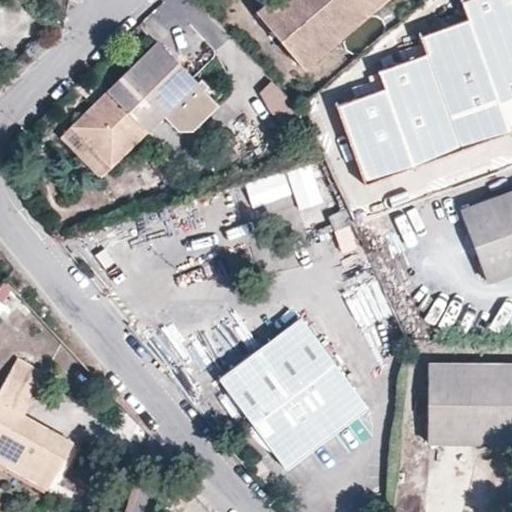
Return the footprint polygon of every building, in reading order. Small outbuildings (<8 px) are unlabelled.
[(305,67),(386,0),(270,0),(258,10),(305,67)] [(355,177),(511,121),(511,0),(457,0),(461,11),(412,28),(418,45),(371,62),(378,82),(328,100),(355,177)] [(197,84),(157,43),(125,74),(128,77),(95,109),(92,106),(70,128),(109,167),(162,115),(178,131),(192,131),(218,105),(204,91),(197,84)] [(95,109),(128,77),(125,74),(92,106),(95,109)] [(208,86),(201,79),(197,84),(204,91),(208,86)] [(299,109),(298,108),(273,81),(259,95),(270,113),(288,133),(304,119),(299,109)] [(109,167),(70,128),(60,138),(99,177),(109,167)] [(309,162),(284,170),(297,210),(322,202),(309,162)] [(511,271),(511,189),(460,209),(487,281),(511,271)] [(354,222),(347,208),(328,217),(334,231),(354,222)] [(0,298),(4,301),(12,289),(5,281),(0,289),(0,298)] [(261,439),(287,473),(366,409),(298,320),(217,383),(252,428),(262,421),(270,430),(261,439)] [(71,442),(22,414),(45,373),(16,357),(0,384),(0,443),(15,452),(13,457),(50,478),(71,442)] [(511,363),(433,361),(428,437),(511,443),(511,363)] [(262,421),(252,428),(261,439),(270,430),(262,421)] [(50,478),(13,457),(15,452),(0,443),(0,458),(47,485),(50,478)]
